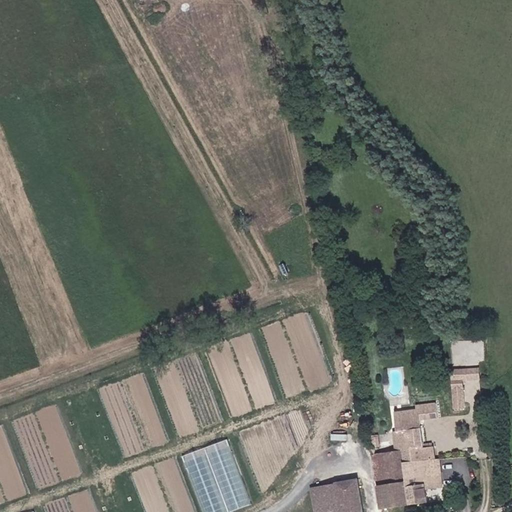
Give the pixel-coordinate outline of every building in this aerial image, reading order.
[(453,385),(466,384),(466,373),(451,374),(453,385)] [(406,407),(406,404),(404,392),(422,389),(420,375),(400,379),(400,384),(376,387),(379,406),(375,407),(378,427),(385,426),(418,419),(416,406),(406,407)] [(453,396),(467,395),(466,384),(453,385),(453,396)] [(388,441),(422,434),(418,419),(385,426),(388,441)] [(395,482),(388,441),(385,426),(378,427),(359,431),(368,487),(395,482)] [(408,462),(427,459),(422,434),(388,441),(395,482),(410,480),(408,462)] [(323,484),(347,480),(343,454),(318,458),(323,484)] [(337,511),(352,511),(347,480),(323,484),(318,458),(295,462),(303,511),(319,511),(337,509),(337,511)]
